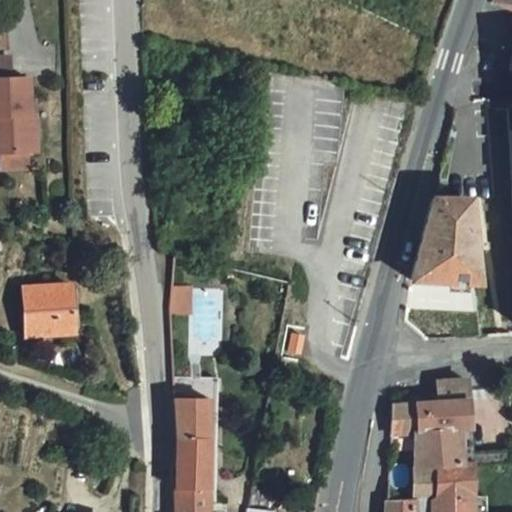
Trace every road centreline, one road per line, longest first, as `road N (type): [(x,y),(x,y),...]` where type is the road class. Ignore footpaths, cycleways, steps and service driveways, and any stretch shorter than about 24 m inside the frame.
road 1 (unclassified): [(163,416),(122,0)]
road 2 (tertiary): [(382,350),(483,0)]
road 3 (residential): [(0,374),(163,416)]
road 4 (residential): [(382,350),(511,346)]
